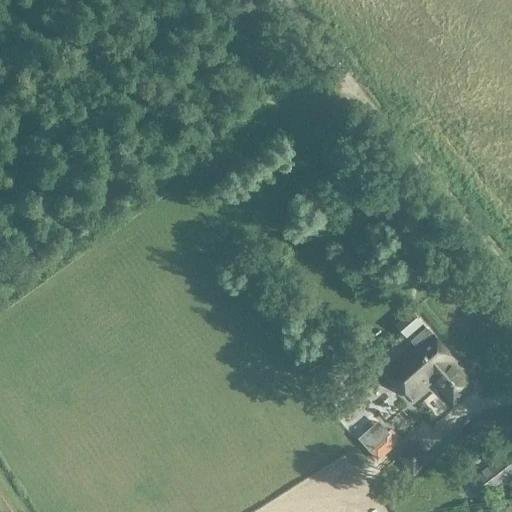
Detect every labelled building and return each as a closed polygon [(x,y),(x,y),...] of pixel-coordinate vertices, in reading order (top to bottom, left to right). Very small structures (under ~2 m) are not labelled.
[(440,252),(450,266),(441,272),(447,280),(455,274),(457,277),(468,269),(451,245),(440,252)] [(406,336),(422,323),(411,311),(395,324),(406,336)] [(426,328),(411,340),(416,346),(387,370),(411,397),(434,378),(453,401),(470,386),(451,364),(454,361),(426,328)] [(471,427),(472,428),(435,460),(446,473),(474,448),(477,452),(486,444),(489,448),(511,427),(511,426),(498,410),(490,409),(471,427)] [(378,460),(399,442),(398,441),(401,438),(392,428),(389,430),(388,429),(367,447),(378,460)] [(434,460),(416,439),(396,457),(414,477),(434,460)] [(489,490),(511,473),(511,465),(504,455),(478,475),(489,490)]
